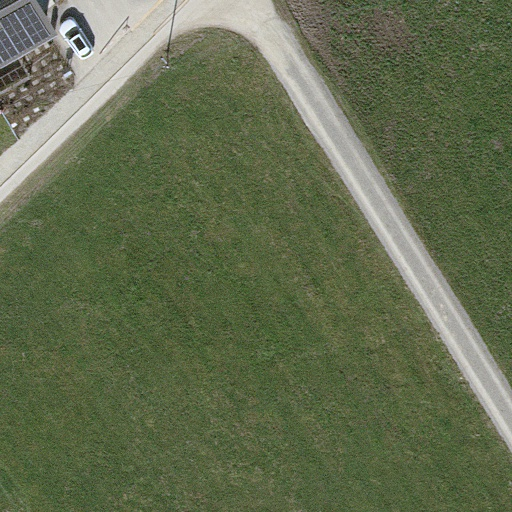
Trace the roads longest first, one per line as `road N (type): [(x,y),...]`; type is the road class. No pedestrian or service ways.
road 1 (track): [(511,421),(250,0)]
road 2 (unclassified): [(190,0),(0,185)]
